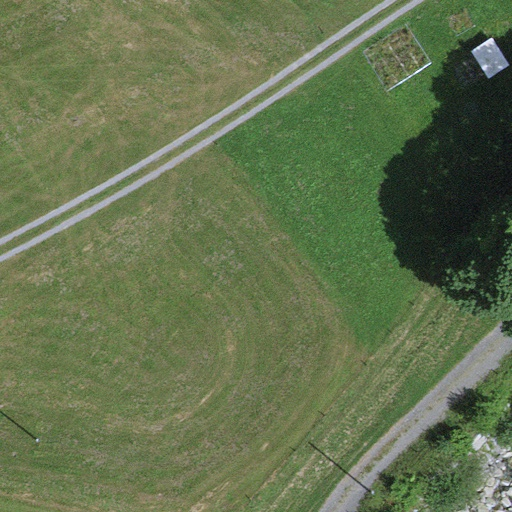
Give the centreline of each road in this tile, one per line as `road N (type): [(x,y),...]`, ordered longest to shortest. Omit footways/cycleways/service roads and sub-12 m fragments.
road 1 (track): [(407,0),(0,247)]
road 2 (track): [(342,511),(379,455),(511,331)]
